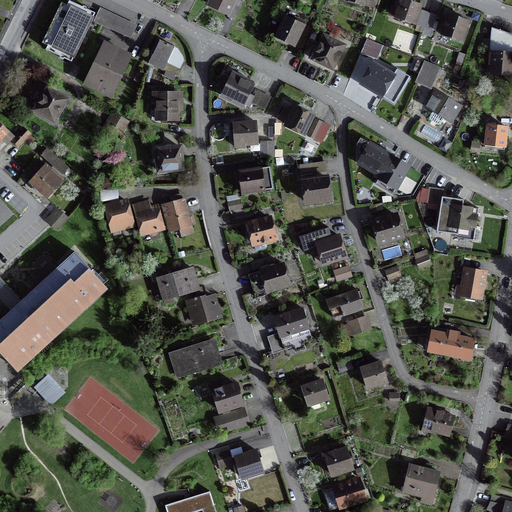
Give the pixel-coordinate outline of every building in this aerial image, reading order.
[(211,0),(209,4),(228,13),(233,0),(211,0)] [(395,18),(413,24),(418,10),(420,6),(403,0),(400,0),(400,4),(396,3),(395,7),(398,8),(395,18)] [(88,10),(86,10),(85,8),(83,6),(81,7),(72,3),(65,17),(62,15),(51,37),(56,39),(50,52),(58,56),(59,58),(61,59),(63,59),(70,62),(94,14),(88,10)] [(129,38),(134,27),(99,10),(94,21),(129,38)] [(432,15),(428,13),(418,10),(413,24),(423,28),(431,30),(436,16),(432,15)] [(468,22),(447,15),(441,35),(461,42),(468,22)] [(285,17),(275,38),(294,47),(304,26),(285,17)] [(346,33),(338,29),(335,36),(343,40),(346,33)] [(511,76),(511,65),(511,35),(491,29),(489,56),(492,56),(491,74),(511,76)] [(343,46),(323,37),(312,59),(332,69),(335,62),(336,63),(340,53),(339,53),(343,46)] [(159,40),(147,64),(163,71),(177,77),(181,70),(167,63),(174,48),(159,40)] [(110,96),(129,56),(104,45),(85,85),(110,96)] [(438,69),(424,64),(416,82),(430,88),(438,69)] [(373,65),(361,84),(381,96),(392,76),(373,65)] [(407,69),(402,81),(413,87),(419,74),(407,69)] [(253,83),(233,73),(222,96),(241,106),(242,105),(248,108),(250,103),(263,110),(269,97),(256,91),(254,97),(248,94),(253,83)] [(38,104),(34,110),(53,121),(65,100),(47,89),(43,95),(42,95),(37,104),(38,104)] [(426,108),(450,122),(459,107),(435,92),(426,108)] [(156,103),(156,121),(177,121),(177,111),(180,111),(180,102),(177,102),(177,93),(153,93),(153,103),(156,103)] [(303,134),(312,116),(294,108),(286,126),(303,134)] [(128,122),(113,113),(108,122),(115,126),(111,134),(118,138),(128,122)] [(255,123),(233,124),(234,146),(257,144),(255,123)] [(504,150),(506,128),(487,125),(484,148),(504,150)] [(0,126),(0,146),(4,142),(6,144),(12,137),(0,126)] [(29,134),(23,129),(12,141),(18,147),(29,134)] [(260,158),(273,158),(273,142),(260,142),(260,158)] [(391,157),(369,145),(358,163),(380,176),(391,157)] [(179,148),(156,150),(158,172),(182,169),(179,148)] [(62,163),(46,149),(41,155),(57,169),(62,163)] [(391,157),(380,176),(379,178),(396,188),(397,187),(409,166),(410,165),(392,155),(391,157)] [(325,172),(324,162),(310,164),(311,173),(325,172)] [(46,165),(30,183),(46,197),(60,181),(59,180),(60,179),(46,165)] [(412,196),(424,175),(409,166),(397,187),(412,196)] [(269,168),(238,172),(242,194),(272,189),(269,168)] [(302,200),(305,199),(306,203),(329,200),(326,178),(317,180),(316,176),(311,177),(312,180),(303,182),(304,191),(301,192),(302,200)] [(463,207),(464,200),(443,197),(444,189),(429,187),(427,203),(441,205),(437,231),(459,235),(460,229),(449,227),(452,205),(463,207)] [(119,231),(133,227),(126,201),(105,207),(113,236),(120,234),(119,231)] [(187,217),(182,201),(163,206),(170,230),(189,225),(189,224),(192,222),(190,217),(187,217)] [(240,201),(227,203),(229,211),(241,209),(240,201)] [(463,207),(452,205),(449,227),(460,229),(474,231),(477,209),(463,207)] [(0,227),(10,218),(0,207),(0,227)] [(156,231),(162,229),(156,207),(136,213),(142,234),(148,233),(149,234),(151,236),(155,235),(156,232),(156,231)] [(57,209),(46,221),(57,231),(67,218),(57,209)] [(252,211),(230,215),(232,223),(245,220),(244,218),(253,217),(252,211)] [(383,220),(373,223),(379,243),(402,236),(396,216),(388,218),(387,215),(382,216),(383,220)] [(270,219),(248,224),(253,245),(275,239),(270,219)] [(344,257),(338,237),(316,244),(323,264),(344,257)] [(0,352),(16,370),(105,288),(89,270),(90,270),(74,252),(0,319),(0,352)] [(427,257),(416,261),(418,269),(430,264),(427,257)] [(250,262),(252,270),(265,267),(262,259),(250,262)] [(282,265),(248,275),(254,293),(266,290),(267,292),(288,285),(282,265)] [(347,267),(334,272),(337,281),(350,277),(347,267)] [(397,268),(385,272),(388,279),(399,275),(397,268)] [(198,289),(191,269),(157,279),(164,304),(165,304),(163,297),(171,295),(172,297),(175,296),(185,293),(198,289)] [(483,281),(485,273),(465,269),(460,295),(480,298),(482,290),(485,288),(485,284),(483,281)] [(200,288),(198,289),(185,293),(194,324),(219,317),(213,297),(203,299),(200,288)] [(361,309),(355,291),(327,301),(333,319),(361,309)] [(308,327),(302,310),(274,319),(279,334),(267,338),(272,353),(293,347),(295,352),(304,349),(302,344),(311,341),(307,328),(308,327)] [(364,317),(349,322),(354,335),(368,330),(364,317)] [(446,335),(431,332),(428,351),(469,359),(473,340),(458,337),(459,334),(447,331),(446,335)] [(213,342),(177,353),(184,373),(220,362),(213,342)] [(352,369),(350,362),(336,366),(339,373),(352,369)] [(380,362),(360,369),(367,388),(386,382),(380,362)] [(47,375),(33,388),(50,406),(64,393),(47,375)] [(321,381),(302,387),(308,405),(310,404),(312,411),(320,408),(318,401),(327,398),(321,381)] [(235,384),(213,391),(219,412),(241,405),(235,384)] [(422,426),(430,429),(430,431),(448,436),(454,417),(443,414),(443,413),(427,408),(422,426)] [(243,409),(214,419),(217,428),(227,425),(228,430),(235,428),(235,429),(248,425),(243,409)] [(346,448),(324,455),(331,475),(352,468),(346,448)] [(230,457),(228,451),(215,454),(219,468),(231,465),(229,458),(230,457)] [(256,451),(234,458),(241,478),(262,471),(256,451)] [(439,473),(409,465),(403,492),(414,495),(414,492),(432,497),(439,473)] [(358,480),(333,488),(340,508),(365,500),(358,480)] [(215,511),(209,492),(165,506),(166,511),(215,511)] [(504,506),(502,511),(511,511),(511,503),(505,502),(506,499),(491,495),(489,502),(504,506)]
